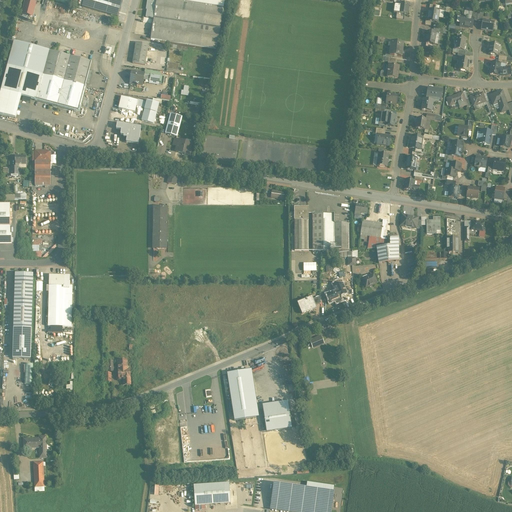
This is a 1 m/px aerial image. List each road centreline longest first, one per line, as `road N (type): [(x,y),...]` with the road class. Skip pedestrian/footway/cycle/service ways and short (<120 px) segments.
road 1 (residential): [(511,242),(107,409),(0,415)]
road 2 (residential): [(390,197),(96,150)]
road 3 (residential): [(58,141),(57,258),(0,263)]
road 4 (residential): [(96,150),(135,0)]
road 5 (residential): [(511,218),(390,197)]
